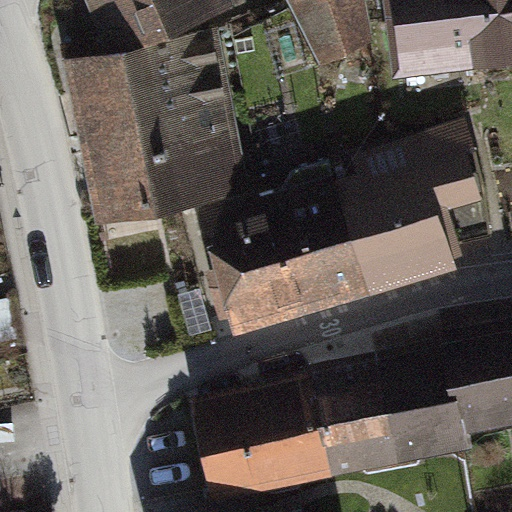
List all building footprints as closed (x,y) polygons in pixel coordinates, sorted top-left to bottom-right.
[(215,1),(214,0),(89,0),(105,41),(215,1)] [(360,0),(299,0),(327,53),(366,33),(360,0)] [(511,0),(387,0),(395,54),(511,41),(511,0)] [(208,23),(64,48),(76,115),(219,92),(208,23)] [(219,92),(76,115),(90,197),(232,173),(219,92)] [(365,164),(334,172),(361,279),(452,256),(437,197),(472,189),(455,126),(361,150),(365,164)] [(334,172),(203,206),(232,314),(361,279),(334,172)] [(511,315),(437,329),(439,336),(456,413),(511,403),(511,315)] [(439,336),(375,350),(396,440),(459,426),(456,413),(439,336)] [(375,350),(304,366),(324,456),(396,440),(375,350)] [(304,366),(189,392),(209,481),(324,456),(304,366)]
